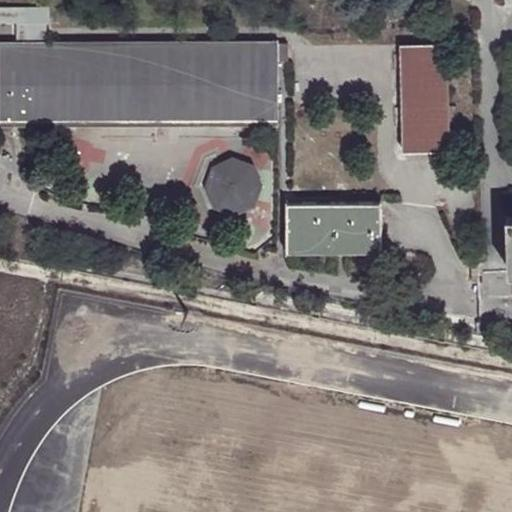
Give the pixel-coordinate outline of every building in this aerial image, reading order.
[(0,20),(10,21),(10,41),(46,41),(45,3),(0,4),(0,20)] [(46,41),(10,41),(0,40),(0,121),(270,126),(270,128),(273,129),(274,41),(271,41),(272,44),(46,41)] [(442,46),(394,48),(398,152),(446,153),(442,46)] [(259,183),(249,162),(227,154),(207,165),(202,187),(213,207),(230,215),(252,204),(259,183)] [(377,205),(377,207),(281,205),(281,203),(278,203),(277,255),(279,255),(279,253),(375,256),(375,258),(377,258),(379,205),(377,205)]
